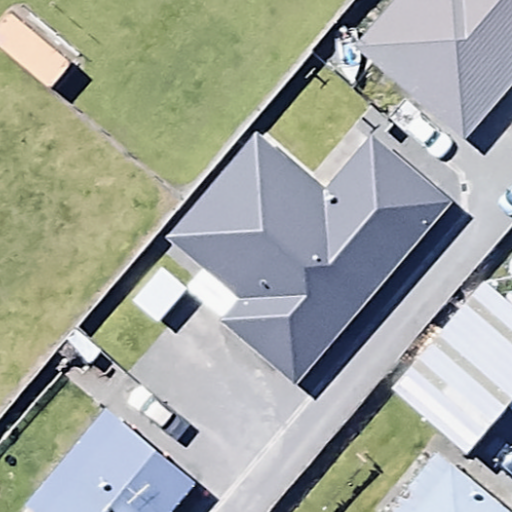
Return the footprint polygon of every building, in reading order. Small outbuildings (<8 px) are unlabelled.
[(511,0),(441,0),(369,76),(450,152),(511,87),(511,0)] [(0,40),(0,85),(35,115),(57,88),(0,40)] [(255,424),(432,240),(358,169),(320,208),(266,157),(169,259),(223,310),(181,354),(255,424)] [(511,320),(511,292),(451,244),(369,347),(444,406),(511,320)] [(107,511),(154,447),(86,400),(7,511),(107,511)] [(497,511),(509,498),(403,411),(319,511),(497,511)]
